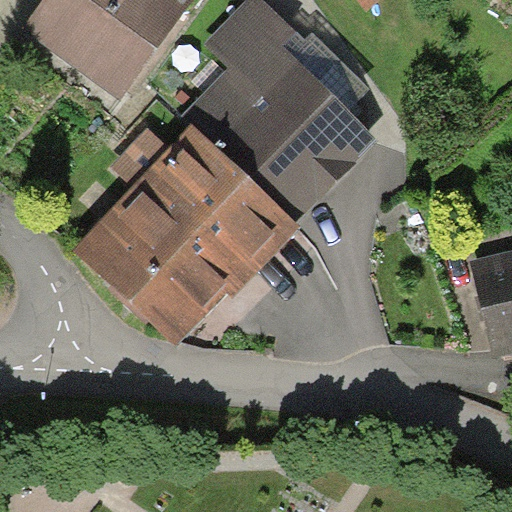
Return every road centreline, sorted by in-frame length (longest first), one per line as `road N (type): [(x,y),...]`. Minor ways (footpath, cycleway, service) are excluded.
road 1 (residential): [(441,406),(69,371)]
road 2 (residential): [(0,228),(49,288),(69,371)]
